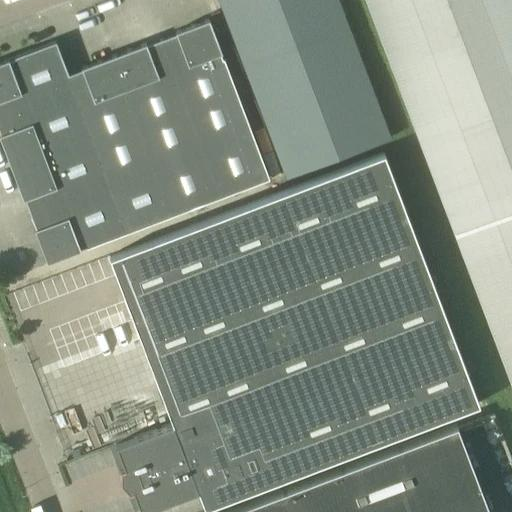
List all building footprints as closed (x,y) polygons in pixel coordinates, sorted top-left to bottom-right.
[(389,137),(336,0),(218,0),(286,176),(389,137)] [(511,0),(365,0),(511,386),(511,0)] [(268,177),(223,58),(222,59),(219,53),(221,52),(208,19),(175,32),(175,33),(145,45),(145,43),(80,68),(81,69),(67,74),(55,41),(13,57),(14,58),(8,61),(7,59),(0,62),(0,140),(22,199),(24,199),(35,228),(34,229),(46,262),(80,249),(79,248),(85,246),(86,247),(268,177)] [(478,403),(383,152),(108,256),(171,422),(115,444),(140,511),(197,489),(203,507),(478,403)] [(511,511),(503,491),(484,499),(455,424),(223,511),(511,511)]
